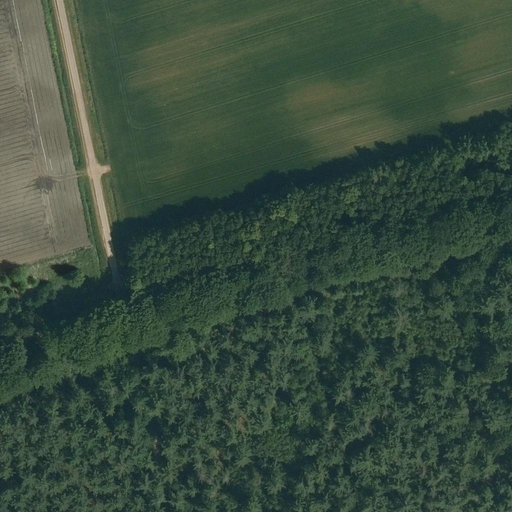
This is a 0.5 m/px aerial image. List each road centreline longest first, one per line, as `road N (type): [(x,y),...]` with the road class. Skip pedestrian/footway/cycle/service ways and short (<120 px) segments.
road 1 (track): [(0,365),(125,318),(511,206)]
road 2 (unclassified): [(174,511),(58,0)]
